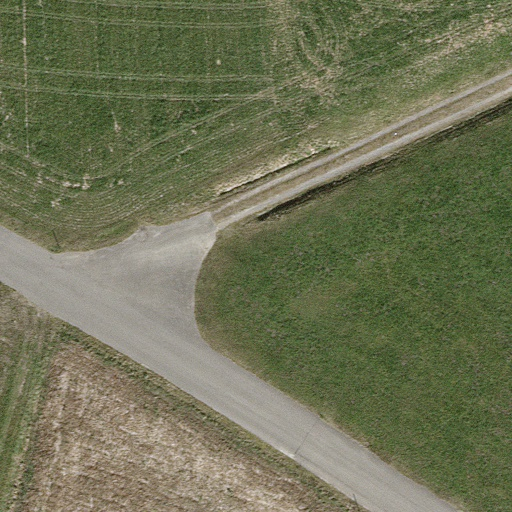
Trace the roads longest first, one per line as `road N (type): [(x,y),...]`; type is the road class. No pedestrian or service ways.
road 1 (residential): [(0,262),(418,511)]
road 2 (track): [(73,300),(511,96)]
